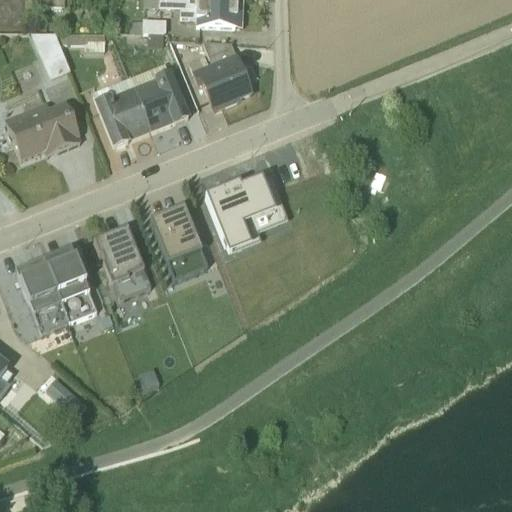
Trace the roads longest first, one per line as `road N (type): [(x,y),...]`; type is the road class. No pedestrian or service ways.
road 1 (residential): [(0,248),(290,131)]
road 2 (unclassified): [(511,41),(290,131)]
road 3 (unclassified): [(290,131),(279,0)]
